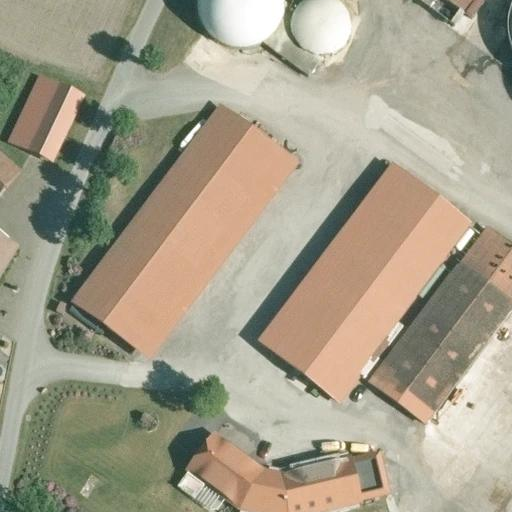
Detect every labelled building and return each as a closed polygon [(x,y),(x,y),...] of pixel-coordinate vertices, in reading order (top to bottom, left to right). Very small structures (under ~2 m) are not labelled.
[(281,23),(284,7),(282,0),(199,0),(198,9),(202,25),(211,39),(226,48),(242,51),(259,47),(272,38),(281,23)] [(342,8),(333,2),(328,0),(315,0),(306,3),(297,11),(293,22),(292,33),(296,44),(304,52),(314,57),(325,59),(335,56),(343,50),(348,41),(350,29),(348,18),(342,8)] [(42,78),(11,145),(53,165),(85,98),(42,78)] [(219,111),(72,304),(150,364),(297,170),(219,111)] [(390,168),(259,343),(337,401),(468,226),(390,168)] [(0,196),(14,181),(0,169),(0,196)] [(511,249),(487,231),(371,385),(425,426),(511,310),(511,249)] [(0,277),(18,248),(0,237),(0,277)] [(265,475),(215,438),(190,472),(207,485),(240,509),(247,499),(264,476),(265,475)] [(207,485),(190,472),(181,484),(183,492),(195,501),(207,485)] [(264,476),(247,499),(262,511),(279,487),(264,476)]
